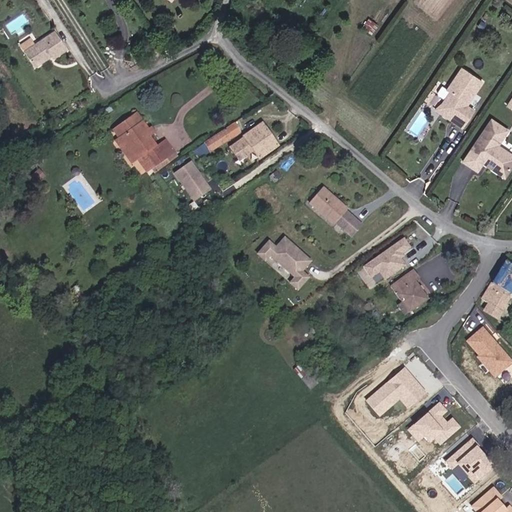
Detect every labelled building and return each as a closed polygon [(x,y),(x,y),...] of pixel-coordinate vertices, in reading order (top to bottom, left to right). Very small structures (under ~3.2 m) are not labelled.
[(56,34),(24,56),(35,70),(67,52),(56,34)] [(433,117),(453,129),(461,134),(472,116),(464,112),(479,88),(458,74),(444,97),(439,93),(435,100),(442,107),(441,109),(433,117)] [(118,136),(126,150),(130,148),(135,157),(145,151),(152,164),(163,158),(171,153),(164,141),(153,147),(147,137),(145,132),(147,131),(137,114),(113,126),(118,136)] [(414,115),(413,135),(422,135),(424,116),(414,115)] [(210,153),(238,133),(232,125),(203,144),(210,153)] [(511,160),(496,152),(506,135),(490,125),(463,168),(477,176),(483,168),(487,166),(491,173),(505,182),(511,169),(511,160)] [(278,148),(263,126),(231,151),(236,158),(244,159),(254,153),(260,161),(278,148)] [(123,151),(126,150),(118,136),(115,138),(123,151)] [(123,151),(128,161),(135,157),(130,148),(126,150),(123,151)] [(145,151),(135,157),(141,171),(152,164),(145,151)] [(171,153),(163,158),(166,164),(174,159),(171,153)] [(166,164),(163,158),(152,164),(155,170),(166,164)] [(211,190),(190,162),(174,175),(195,202),(211,190)] [(338,194),(325,185),(323,188),(336,198),(338,194)] [(314,201),(340,220),(342,219),(351,206),(352,204),(338,194),(336,198),(323,188),(314,201)] [(359,212),(351,206),(342,219),(350,225),(359,212)] [(357,230),(366,217),(359,212),(350,225),(357,230)] [(403,240),(363,267),(370,278),(379,273),(383,279),(408,262),(404,256),(411,251),(403,240)] [(313,264),(287,241),(278,251),(272,258),(273,258),(298,281),(293,286),(300,293),(311,281),(304,274),(313,264)] [(272,258),(278,251),(271,245),(260,257),(268,264),(273,258),(272,258)] [(493,284),(511,295),(511,294),(511,264),(508,262),(493,284)] [(413,268),(390,286),(409,311),(427,298),(413,280),(419,276),(413,268)] [(493,284),(483,300),(489,304),(485,311),(497,319),(511,295),(493,284)] [(511,363),(511,362),(483,330),(469,342),(481,356),(479,358),(496,377),(511,363)] [(415,381),(405,370),(367,402),(380,417),(401,399),(409,409),(426,394),(418,384),(416,386),(413,383),(415,381)] [(441,445),(460,428),(453,420),(447,425),(441,418),(447,413),(440,405),(409,432),(419,442),(424,438),(429,443),(435,439),(441,445)] [(480,480),(494,467),(477,448),(479,447),(473,440),(447,463),(453,470),(458,465),(470,478),(474,474),(480,480)] [(480,480),(474,474),(470,478),(475,484),(480,480)] [(502,498),(495,489),(474,508),(477,511),(511,511),(511,509),(511,508),(506,511),(498,502),(502,498)]
